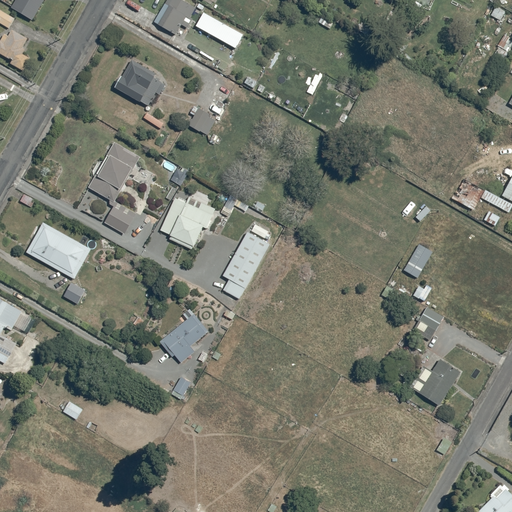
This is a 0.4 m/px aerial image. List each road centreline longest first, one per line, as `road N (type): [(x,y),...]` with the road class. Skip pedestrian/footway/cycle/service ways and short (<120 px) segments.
road 1 (residential): [(104,0),(0,184)]
road 2 (residential): [(511,364),(428,511)]
